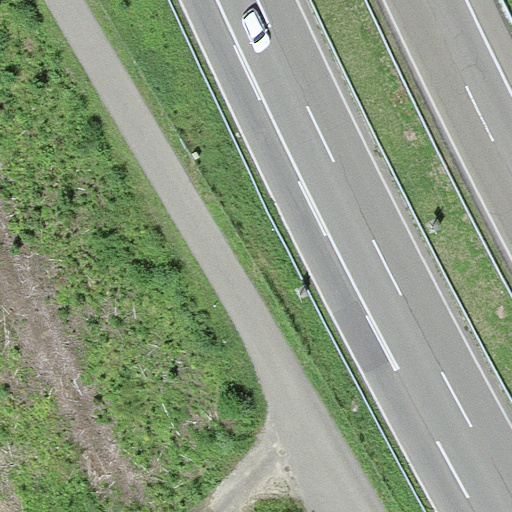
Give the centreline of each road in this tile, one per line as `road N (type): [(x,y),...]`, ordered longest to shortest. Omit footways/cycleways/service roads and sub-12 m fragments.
road 1 (motorway): [(260,0),(511,496)]
road 2 (motorway): [(511,170),(427,0)]
